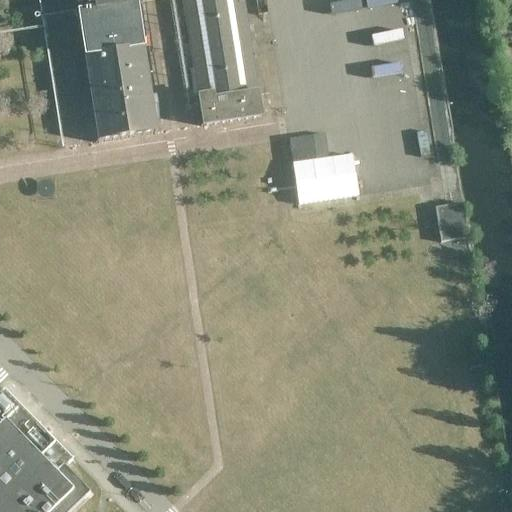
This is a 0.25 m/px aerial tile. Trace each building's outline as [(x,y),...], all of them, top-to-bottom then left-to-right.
[(241,0),(182,0),(196,88),(215,85),(216,93),(256,87),(241,0)] [(135,7),(78,16),(98,144),(155,135),(135,7)] [(215,85),(196,88),(203,128),(261,119),(256,87),(216,93),(215,85)] [(440,244),(457,241),(467,239),(462,205),(435,209),(440,244)] [(0,423),(3,426),(0,428),(0,511),(71,511),(89,495),(64,469),(72,461),(56,444),(4,391),(0,394),(0,423)]
